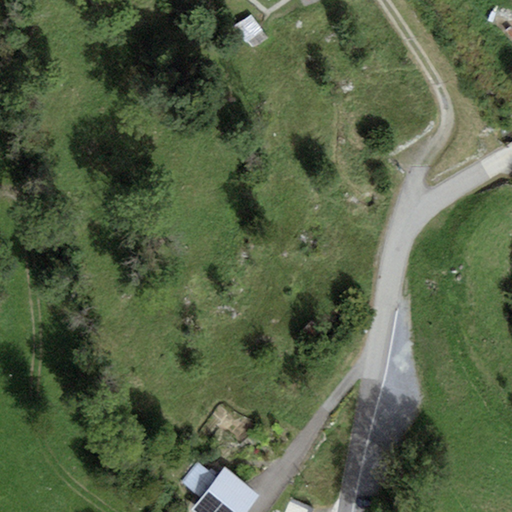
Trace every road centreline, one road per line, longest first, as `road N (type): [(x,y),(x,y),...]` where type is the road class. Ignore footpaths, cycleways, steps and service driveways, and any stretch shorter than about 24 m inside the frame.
road 1 (residential): [(345,511),(405,234),(437,201),(511,156)]
road 2 (track): [(21,189),(42,438),(64,476),(110,511)]
